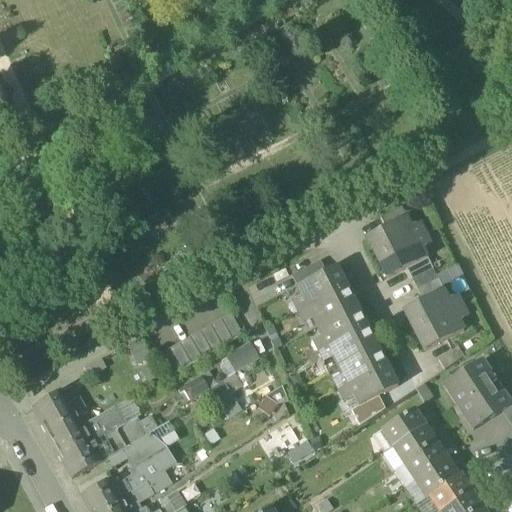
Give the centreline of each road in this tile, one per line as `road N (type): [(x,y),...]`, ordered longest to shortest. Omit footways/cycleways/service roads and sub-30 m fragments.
road 1 (residential): [(0,407),(334,222),(418,382)]
road 2 (track): [(511,128),(334,222)]
